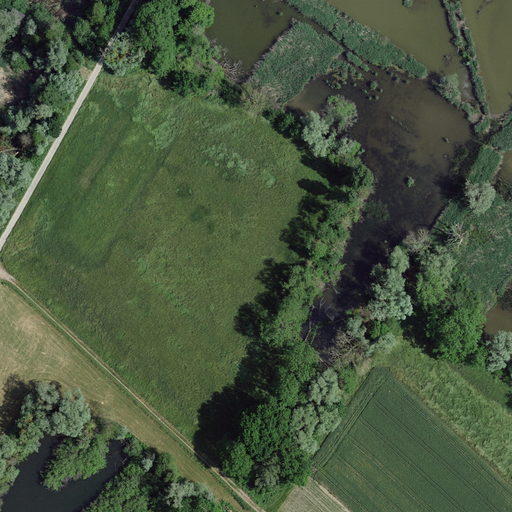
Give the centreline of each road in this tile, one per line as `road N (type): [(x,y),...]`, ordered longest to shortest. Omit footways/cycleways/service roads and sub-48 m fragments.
road 1 (track): [(264,511),(0,272)]
road 2 (track): [(0,250),(138,0)]
